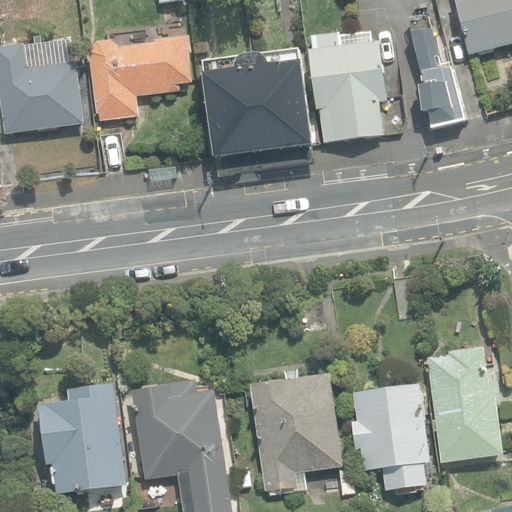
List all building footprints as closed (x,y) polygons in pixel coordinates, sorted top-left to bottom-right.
[(511,0),(453,0),(468,57),(511,45),(511,0)] [(429,116),(431,131),(465,121),(451,69),(441,70),(429,20),(423,17),(415,19),(412,19),(408,23),(421,75),(424,74),(426,87),(419,89),(423,116),(429,116)] [(341,49),(339,34),(311,38),(313,52),(309,53),(317,112),(320,112),(325,144),(385,136),(381,104),(388,103),(380,44),(341,49)] [(91,44),(101,123),(141,118),(139,98),(182,93),(181,85),(194,83),(190,53),(192,53),(190,36),(156,40),(156,44),(121,48),(120,41),(91,44)] [(0,48),(0,104),(4,136),(86,126),(75,40),(0,48)] [(204,66),(217,159),(312,147),(300,53),(204,66)] [(93,137),(97,165),(127,161),(124,133),(93,137)] [(393,280),(399,321),(417,319),(412,277),(393,280)] [(300,295),(304,331),(326,328),(322,293),(300,295)] [(428,359),(441,464),(503,456),(497,406),(500,406),(498,383),(487,384),(483,350),(448,354),(449,357),(428,359)] [(271,492),(272,497),(309,492),(306,473),(344,468),(332,376),(252,387),(266,493),(271,492)] [(197,394),(195,380),(142,388),(142,391),(133,392),(147,481),(179,476),(184,511),(234,511),(216,391),(197,394)] [(54,467),(57,496),(127,487),(114,385),(68,391),(69,402),(40,406),(48,468),(54,467)] [(396,491),(397,496),(418,493),(417,488),(427,486),(424,465),(431,464),(421,385),(354,394),(357,422),(352,423),(356,451),(361,450),(364,471),(383,468),(386,492),(396,491)] [(233,471),(235,493),(251,491),(249,470),(233,471)] [(341,473),(342,496),(353,495),(352,473),(341,473)]
